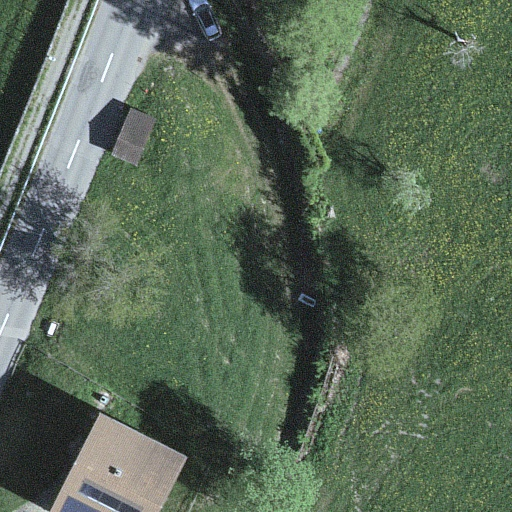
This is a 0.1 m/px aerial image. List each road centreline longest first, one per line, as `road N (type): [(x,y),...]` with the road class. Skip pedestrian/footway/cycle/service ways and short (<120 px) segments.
road 1 (track): [(167,0),(200,27),(237,89),(270,180),(287,253),(285,357)]
road 2 (tertiary): [(133,0),(0,323)]
